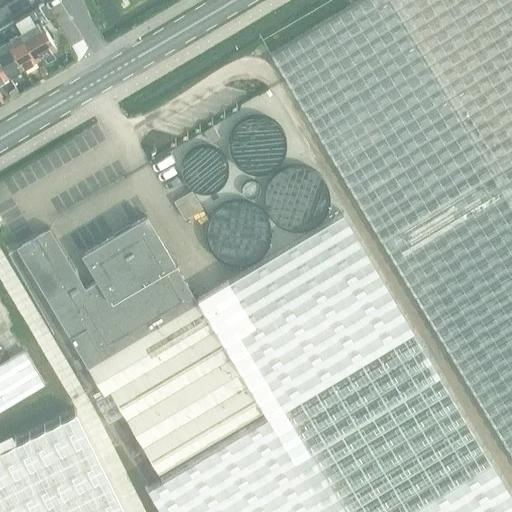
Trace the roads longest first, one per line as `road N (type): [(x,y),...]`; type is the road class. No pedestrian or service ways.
road 1 (primary): [(111,72),(236,0)]
road 2 (primary): [(0,139),(111,72)]
